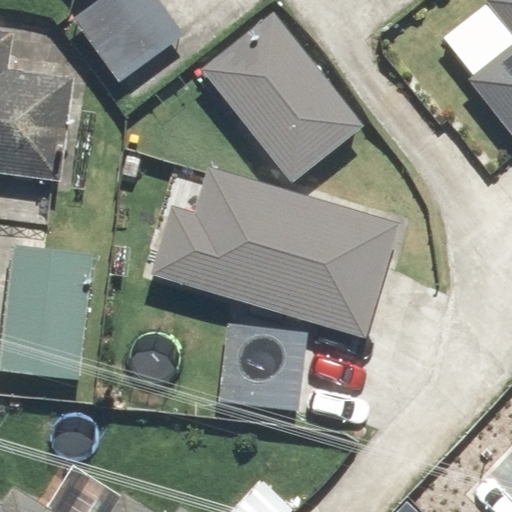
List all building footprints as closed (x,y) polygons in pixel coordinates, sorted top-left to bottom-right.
[(511,148),(511,0),(507,0),(499,6),(511,23),(511,54),(467,88),(511,148)] [(274,10),(202,68),(293,181),(365,124),(274,10)] [(71,80),(0,68),(0,65),(3,39),(0,38),(0,172),(55,181),(71,80)] [(153,277),(366,335),(396,225),(183,167),(153,277)] [(0,338),(0,366),(76,377),(92,257),(12,247),(0,338)] [(293,511),(328,477),(297,447),(232,511),(293,511)] [(0,511),(143,511),(124,502),(118,511),(43,511),(32,505),(27,511),(15,511),(0,503),(0,511)]
